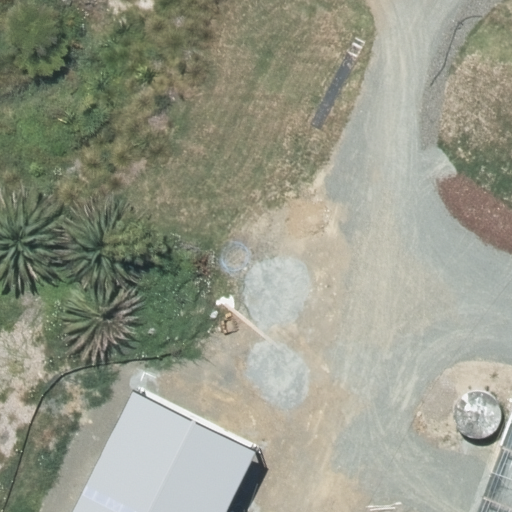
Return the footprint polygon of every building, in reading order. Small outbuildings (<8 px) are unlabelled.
[(346,0),(275,0),(259,43),(332,71),(358,4),(346,0)] [(511,0),(418,0),(385,84),(511,135),(511,0)] [(511,390),(511,160),(422,127),(344,335),(398,355),(385,388),(446,410),(460,371),(511,390)] [(511,511),(511,435),(483,511),(511,511)] [(119,458),(34,458),(33,511),(237,511),(238,446),(119,446),(119,458)]
